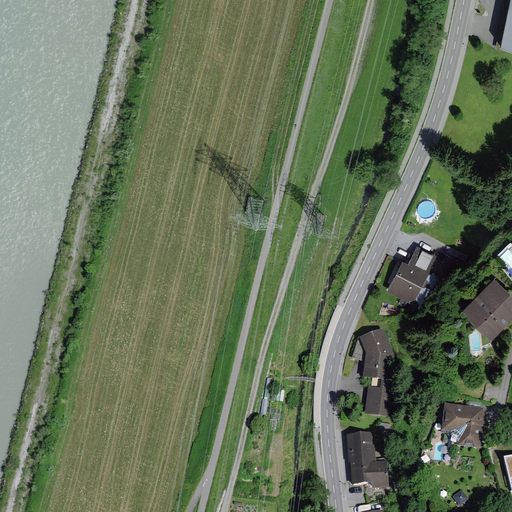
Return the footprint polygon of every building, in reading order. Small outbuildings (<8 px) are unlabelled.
[(511,0),(503,44),(511,47),(511,0)] [(419,246),(410,264),(404,261),(389,291),(414,303),(438,255),(419,246)] [(511,271),(511,259),(507,257),(502,265),(511,271)] [(511,301),(510,294),(495,281),(464,313),(494,342),(511,322),(511,301)] [(391,420),(397,360),(385,332),(362,341),(368,355),(366,380),(384,382),(383,391),(371,389),(368,418),(391,420)] [(487,412),(447,409),(445,434),(461,435),(460,447),(484,449),(487,412)] [(374,434),(348,437),(351,465),(377,462),(374,434)] [(388,461),(351,465),(353,485),(373,483),(374,491),(391,489),(388,461)]
